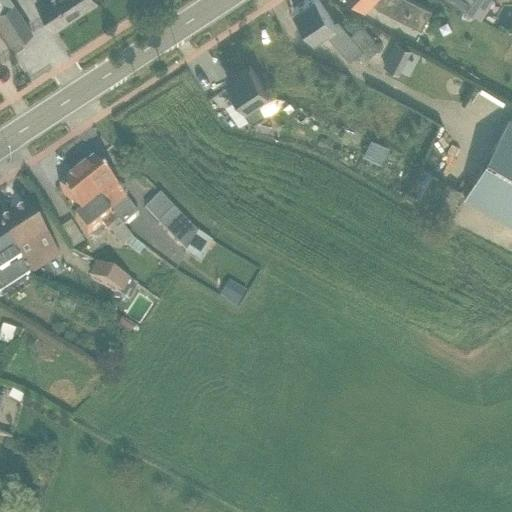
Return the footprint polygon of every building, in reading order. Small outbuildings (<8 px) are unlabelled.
[(0,0),(0,20),(17,46),(33,35),(13,4),(14,4),(11,0),(0,0)] [(34,0),(54,30),(96,3),(94,0),(34,0)] [(337,20),(333,23),(318,0),(304,0),(293,8),(313,40),(323,33),(349,63),(357,56),(363,63),(380,50),(361,25),(348,34),(337,20)] [(406,0),(353,0),(364,11),(371,4),(376,9),(420,32),(430,12),(406,0)] [(444,0),(480,22),(493,2),(489,0),(444,0)] [(382,64),(395,72),(408,50),(395,43),(382,64)] [(255,69),(229,88),(247,112),(273,92),(255,69)] [(511,122),(509,121),(462,202),(511,230),(511,122)] [(124,198),(127,195),(111,177),(109,180),(94,162),(77,177),(124,229),(138,217),(124,198)] [(404,197),(447,221),(462,195),(432,179),(433,178),(419,170),(404,197)] [(124,229),(77,177),(60,191),(81,217),(75,222),(87,236),(101,225),(107,232),(108,231),(123,247),(125,246),(137,256),(144,248),(132,239),(124,229)] [(212,243),(198,234),(160,196),(145,212),(186,253),(200,263),(204,256),(208,258),(212,252),(208,249),(212,243)] [(45,270),(61,260),(27,209),(0,227),(0,232),(31,280),(38,283),(45,278),(45,270)] [(0,232),(0,297),(1,299),(31,280),(0,232)] [(90,278),(123,294),(130,280),(97,264),(90,278)] [(220,296),(237,306),(246,292),(229,281),(220,296)] [(0,336),(0,344),(11,347),(16,331),(3,327),(0,336)]
